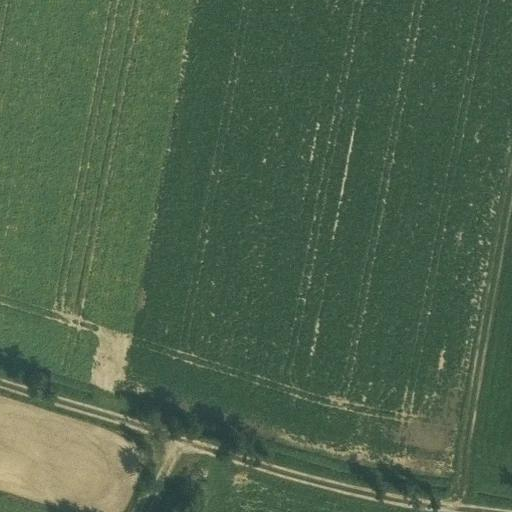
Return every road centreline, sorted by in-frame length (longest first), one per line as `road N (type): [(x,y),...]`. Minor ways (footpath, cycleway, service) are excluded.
road 1 (track): [(500,511),(331,491),(0,385)]
road 2 (track): [(511,170),(447,505)]
